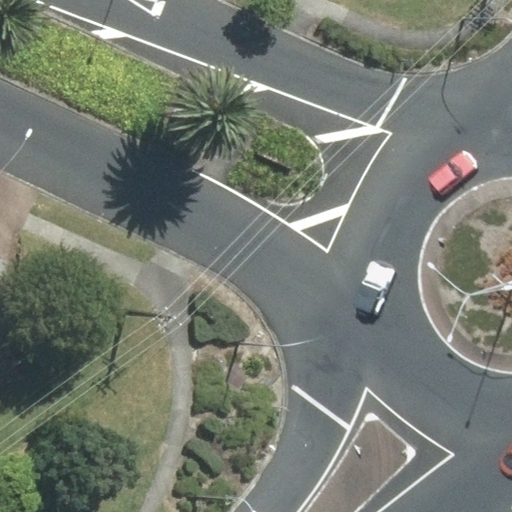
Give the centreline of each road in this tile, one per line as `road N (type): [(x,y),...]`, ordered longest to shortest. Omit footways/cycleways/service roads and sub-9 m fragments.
road 1 (secondary): [(380,317),(0,118)]
road 2 (secondary): [(146,0),(444,156)]
road 3 (secondary): [(267,511),(323,403),(383,325)]
road 4 (secondary): [(380,317),(380,238),(404,191),(444,156)]
road 5 (secondary): [(511,417),(466,408),(424,384),(383,325)]
